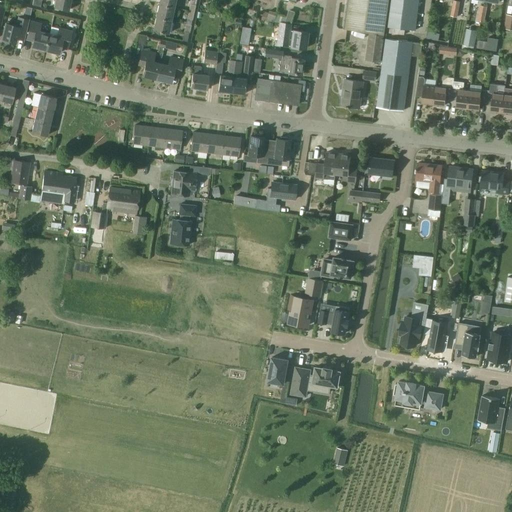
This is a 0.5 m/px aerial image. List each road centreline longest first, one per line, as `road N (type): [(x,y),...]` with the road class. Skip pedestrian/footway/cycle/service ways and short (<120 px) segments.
road 1 (residential): [(313,125),(153,101),(0,63)]
road 2 (residential): [(356,353),(375,236),(406,185),(411,139)]
road 3 (residential): [(356,353),(511,382)]
road 4 (residential): [(149,180),(0,153)]
road 5 (residential): [(313,125),(331,0)]
